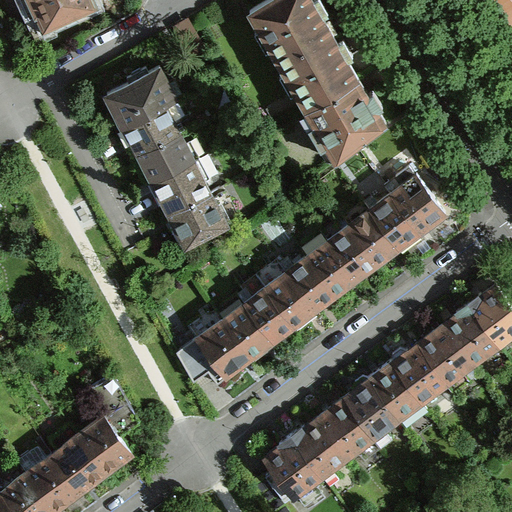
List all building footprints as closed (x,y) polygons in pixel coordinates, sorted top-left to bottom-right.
[(36,0),(40,7),(34,9),(43,29),(98,4),(95,0),(36,0)] [(334,33),(334,32),(328,21),(327,21),(325,17),(322,14),(328,10),(321,0),(263,0),(249,8),(305,105),(358,75),(347,56),(352,53),(343,37),(338,40),(334,33)] [(112,112),(119,125),(175,95),(159,64),(148,70),(146,65),(127,75),(129,80),(107,91),(111,100),(116,109),(112,112)] [(320,146),(327,142),(336,159),(386,122),(367,91),(358,75),(305,105),(315,121),(308,124),(320,146)] [(184,112),(175,95),(119,125),(128,143),(133,141),(134,144),(138,151),(179,129),(173,118),(184,112)] [(179,129),(138,151),(141,157),(143,161),(139,163),(148,181),(194,158),(179,129)] [(169,211),(210,190),(205,178),(210,176),(199,155),(194,158),(148,181),(159,202),(163,200),(166,205),(169,211)] [(395,174),(401,182),(390,191),(416,226),(419,230),(424,226),(445,210),(416,171),(415,172),(409,164),(395,174)] [(210,190),(169,211),(172,217),(175,222),(170,224),(181,245),(198,237),(202,238),(203,234),(238,214),(229,196),(217,202),(210,190)] [(416,226),(390,191),(369,206),(396,242),(400,238),(416,226)] [(396,242),(369,206),(348,222),(375,257),(380,254),(396,242)] [(375,257),(348,222),(327,237),(354,273),(359,269),(375,257)] [(354,273),(327,237),(307,253),(333,288),(339,284),(354,273)] [(333,288),(307,253),(286,268),(312,304),(318,299),(333,288)] [(312,304),(286,268),(265,284),(291,319),(297,315),(312,304)] [(291,319),(265,284),(256,290),(250,281),(244,286),(243,287),(249,295),(244,299),(270,335),(275,331),(291,319)] [(489,287),(482,292),(481,290),(469,300),(499,340),(509,332),(511,336),(511,303),(496,282),(489,287)] [(270,335),(244,299),(223,315),(249,350),(250,350),(255,346),(270,335)] [(444,321),(473,359),(499,340),(469,300),(456,309),(457,311),(450,316),(444,321)] [(211,371),(217,379),(227,372),(253,353),(250,350),(249,350),(223,315),(177,349),(196,382),(211,371)] [(418,340),(447,378),(454,388),(470,377),(462,367),(473,359),(444,321),(424,336),(418,340)] [(418,394),(421,398),(447,378),(418,340),(414,343),(408,347),(407,345),(405,347),(400,345),(393,351),(393,356),(391,357),(418,394)] [(418,394),(391,357),(375,369),(369,374),(396,410),(418,394)] [(344,394),(373,433),(399,414),(396,410),(369,374),(368,375),(363,373),(355,379),(355,384),(353,386),(354,387),(351,389),(344,394)] [(319,414),(347,452),(373,433),(344,394),(327,408),(319,414)] [(77,431),(105,469),(112,464),(132,450),(104,412),(77,431)] [(305,424),(304,422),(291,431),(322,471),(347,452),(319,414),(312,418),(305,424)] [(52,450),(80,488),(86,484),(105,469),(77,431),(52,450)] [(292,511),(295,510),(286,498),(322,471),(291,431),(279,440),(280,442),(268,451),(264,454),(273,466),(253,481),(272,511),(292,511)] [(26,469),(54,507),(61,502),(80,488),(52,450),(26,469)] [(26,469),(1,488),(18,511),(47,511),(54,507),(26,469)] [(0,488),(0,511),(18,511),(1,488),(0,488)]
